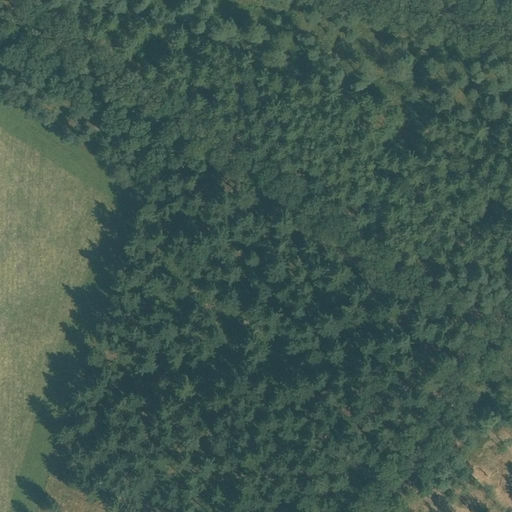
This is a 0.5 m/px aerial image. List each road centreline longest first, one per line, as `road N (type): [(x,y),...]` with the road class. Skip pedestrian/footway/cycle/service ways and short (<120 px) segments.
road 1 (track): [(511,333),(391,511)]
road 2 (track): [(355,0),(511,47)]
